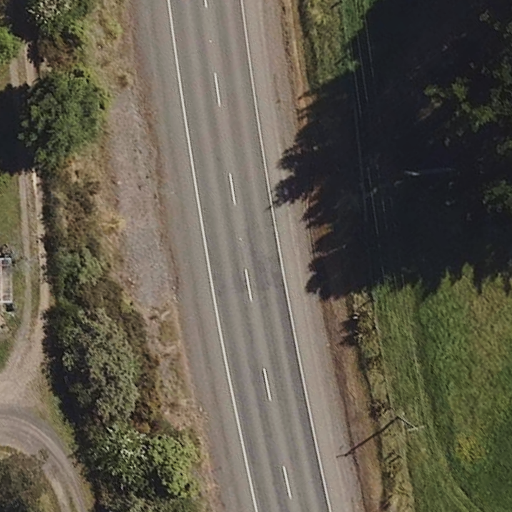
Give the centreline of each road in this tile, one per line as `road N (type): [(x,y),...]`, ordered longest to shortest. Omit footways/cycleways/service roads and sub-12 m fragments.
road 1 (trunk): [(293,511),(251,317),(205,0)]
road 2 (residential): [(13,432),(38,293),(17,0)]
